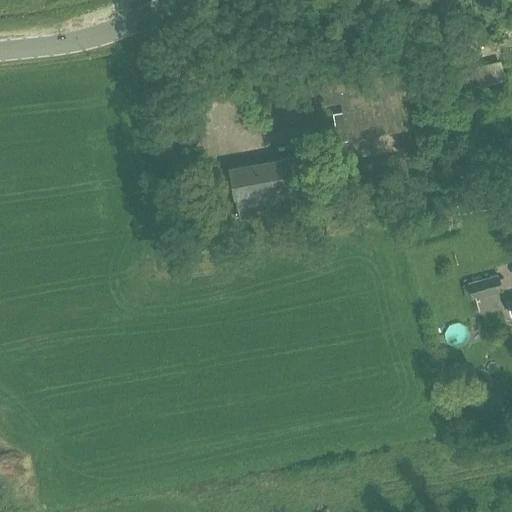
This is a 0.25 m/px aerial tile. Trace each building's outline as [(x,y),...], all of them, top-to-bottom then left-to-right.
[(338,143),(414,129),(404,72),(337,84),(336,74),(307,79),(312,108),(341,103),(342,112),(333,114),(338,143)] [(307,196),(305,176),(301,157),(229,169),(235,200),(237,199),(241,220),(259,216),(258,211),(269,209),(268,204),(277,202),(278,207),(298,204),(297,198),(307,196)] [(405,158),(383,162),(328,171),(332,190),(408,178),(405,158)] [(475,196),(456,200),(459,213),(494,207),(491,193),(475,196)] [(468,284),(473,300),(503,291),(499,275),(468,284)]
